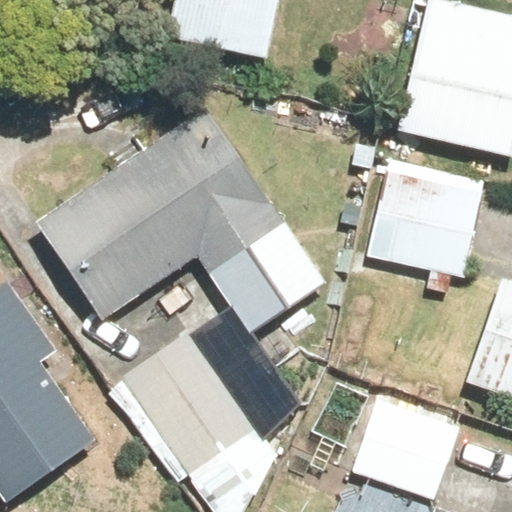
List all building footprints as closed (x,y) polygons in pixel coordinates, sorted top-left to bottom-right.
[(262,67),(275,0),(169,0),(160,47),(262,67)] [(509,168),(511,154),(511,27),(421,8),(392,142),(509,168)] [(207,118),(32,232),(94,327),(191,265),(202,282),(281,231),(207,118)] [(511,290),(498,286),(461,390),(511,407),(511,290)] [(0,289),(0,511),(90,450),(35,371),(49,361),(0,289)] [(127,381),(215,511),(253,511),(286,462),(199,332),(127,381)] [(470,430),(378,401),(357,470),(448,498),(470,430)]
